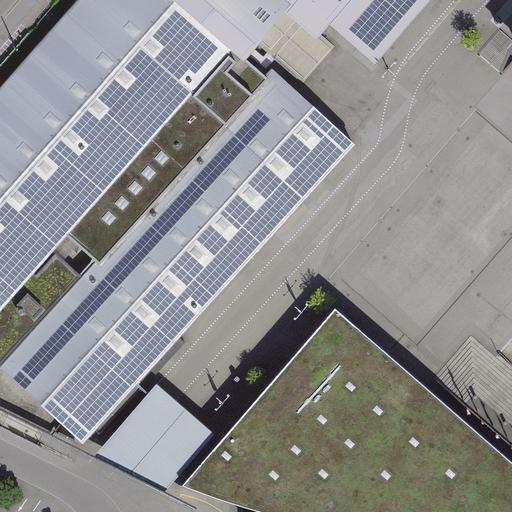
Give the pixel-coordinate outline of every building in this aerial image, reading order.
[(0,306),(233,50),(176,0),(88,0),(0,94),(0,306)] [(317,29),(284,0),(176,0),(233,50),(271,84),(317,29)] [(284,0),(317,29),(342,0),(284,0)] [(511,23),(492,47),(511,64),(511,23)] [(271,84),(233,50),(0,306),(0,374),(76,443),(343,150),(271,84)] [(511,511),(511,480),(420,400),(326,319),(220,431),(177,483),(202,493),(233,504),(249,508),(261,511),(511,511)] [(511,367),(474,336),(420,400),(511,480),(511,367)] [(157,377),(96,447),(177,483),(220,431),(157,377)]
